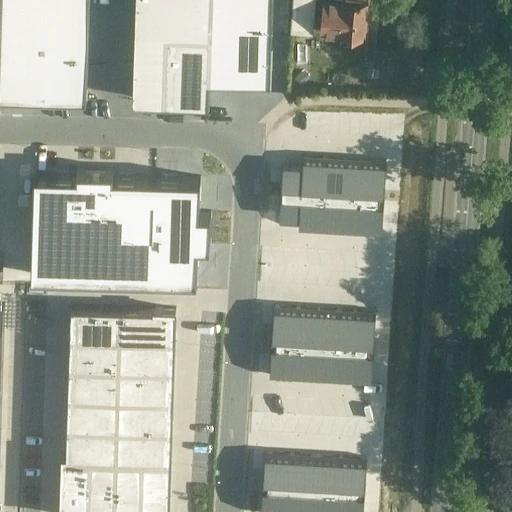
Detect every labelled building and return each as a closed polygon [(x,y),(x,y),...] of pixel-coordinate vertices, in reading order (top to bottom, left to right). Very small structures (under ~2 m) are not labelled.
[(0,0),(0,95),(87,98),(89,0),(0,0)] [(135,0),(133,98),(210,101),(211,77),(211,76),(210,76),(212,0),(135,0)] [(212,0),(210,76),(211,76),(211,77),(272,79),(274,0),(212,0)] [(325,0),(322,31),(341,33),(341,34),(366,36),(368,3),(345,1),(344,0),(325,0),(326,0),(325,0)] [(284,165),(281,217),(300,218),(300,228),(382,233),(384,202),(380,202),(381,192),(384,192),(386,161),(304,156),(304,166),(284,165)] [(35,171),(32,274),(198,279),(199,244),(211,244),(212,211),(200,211),(201,176),(114,173),(115,168),(77,167),(77,172),(35,171)] [(63,454),(61,511),(169,511),(171,466),(170,466),(171,457),(168,457),(171,339),(174,339),(175,313),(176,313),(176,307),(71,304),(71,310),(67,452),(67,454),(63,454)] [(273,344),(271,375),(371,381),(373,350),(370,350),(370,342),(374,342),(376,311),(275,305),(273,336),(277,337),(276,344),(273,344)] [(264,486),(262,511),(363,511),(364,492),(361,492),(361,486),(365,486),(367,458),(266,451),(264,480),(268,480),(268,486),(264,486)]
